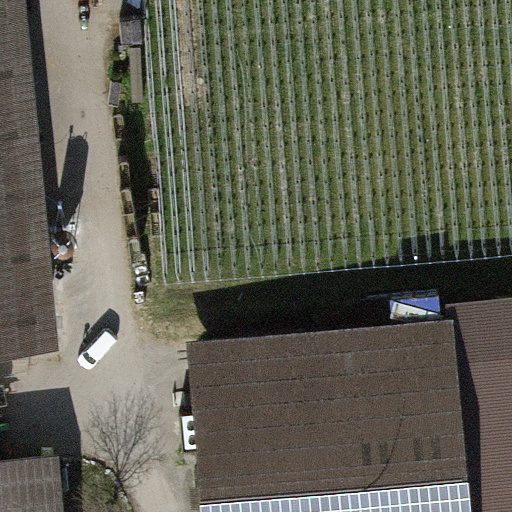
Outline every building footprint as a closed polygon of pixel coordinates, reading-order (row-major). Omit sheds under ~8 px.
[(0,0),(0,349),(67,343),(32,0),(0,0)] [(511,0),(161,0),(181,267),(511,220),(511,0)] [(511,511),(511,292),(453,298),(454,311),(474,511),(511,511)] [(203,511),(474,511),(454,311),(187,337),(203,511)] [(0,511),(69,511),(63,450),(0,456),(0,511)]
